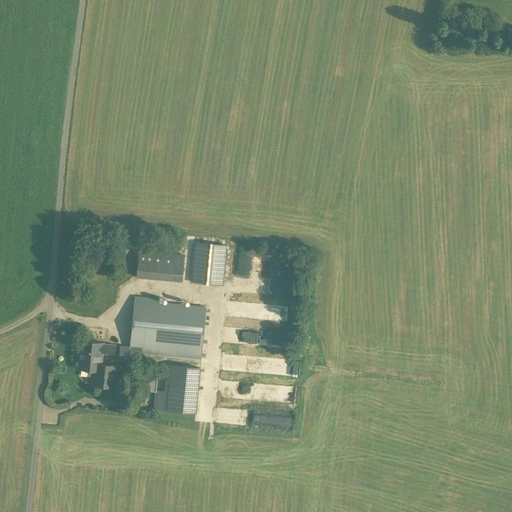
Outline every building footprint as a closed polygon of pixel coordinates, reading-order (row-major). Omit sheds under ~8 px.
[(191,282),(222,285),(226,245),(195,242),(191,282)] [(138,250),(136,277),(182,282),(184,255),(138,250)] [(140,363),(141,353),(201,359),(206,306),(157,302),(158,298),(134,296),(129,348),(119,347),(118,361),(140,363)] [(285,322),(286,308),(270,308),(269,321),(285,322)] [(106,388),(106,387),(113,387),(115,366),(101,364),(102,353),(114,354),(115,345),(102,344),(103,343),(81,341),(78,369),(94,370),(93,385),(99,386),(100,388),(101,389),(102,390),(104,390),(106,388)] [(168,365),(166,391),(155,390),(153,409),(195,413),(199,368),(168,365)] [(153,391),(155,378),(143,377),(141,390),(153,391)] [(250,387),(250,399),(266,399),(266,387),(250,387)]
